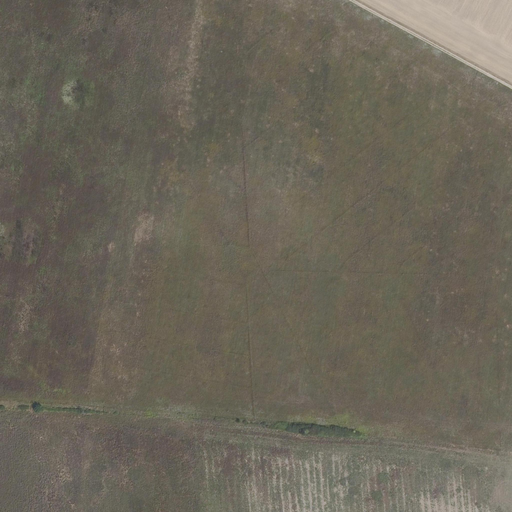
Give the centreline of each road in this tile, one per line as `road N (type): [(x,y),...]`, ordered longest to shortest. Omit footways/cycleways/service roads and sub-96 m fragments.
road 1 (track): [(0,403),(358,427)]
road 2 (track): [(351,0),(511,87)]
